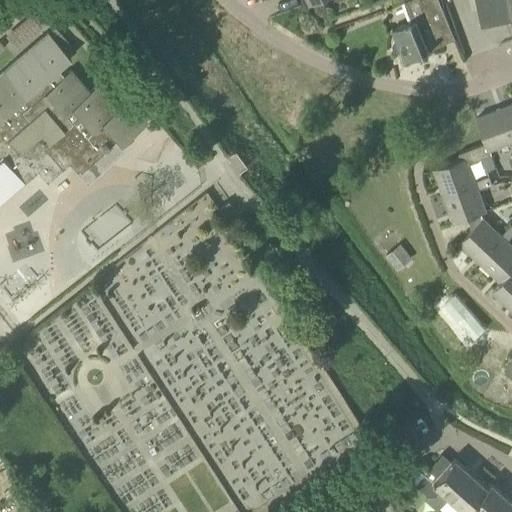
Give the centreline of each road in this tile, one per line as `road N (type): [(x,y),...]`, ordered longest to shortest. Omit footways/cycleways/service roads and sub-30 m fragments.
road 1 (residential): [(448,90),(417,164),(418,189),(460,281),(511,328)]
road 2 (residential): [(448,90),(359,79),(306,56),(225,0)]
road 3 (residential): [(511,470),(452,440),(341,511)]
